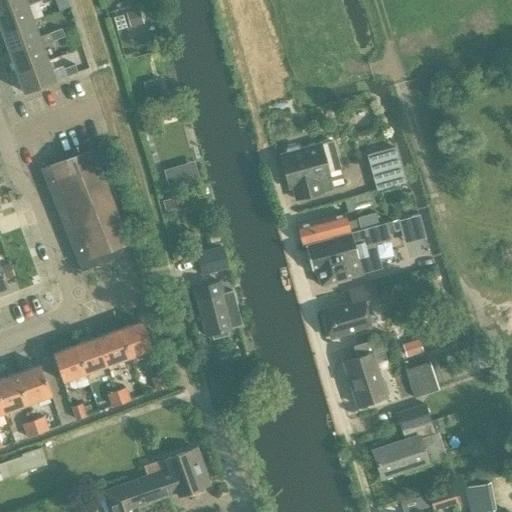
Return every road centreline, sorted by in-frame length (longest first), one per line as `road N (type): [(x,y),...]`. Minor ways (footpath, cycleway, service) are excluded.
road 1 (residential): [(372,511),(255,110)]
road 2 (residential): [(0,343),(62,321),(70,297),(34,196),(14,175),(0,133)]
road 3 (residential): [(248,511),(197,384)]
